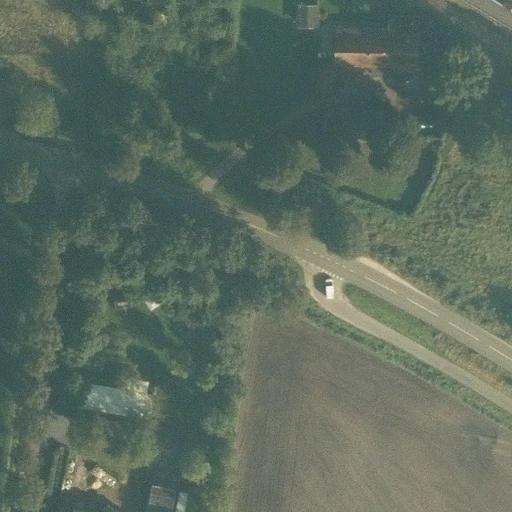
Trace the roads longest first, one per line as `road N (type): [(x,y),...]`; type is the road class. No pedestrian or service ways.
road 1 (unclassified): [(26,511),(54,159)]
road 2 (unclassified): [(311,249),(54,159)]
road 3 (unclassified): [(311,249),(321,298),(511,412)]
road 4 (unclassified): [(511,361),(311,249)]
